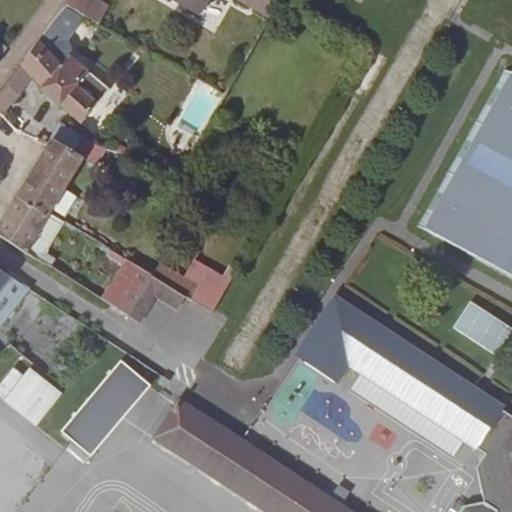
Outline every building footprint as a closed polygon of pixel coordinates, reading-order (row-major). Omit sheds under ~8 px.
[(107,5),(98,0),(69,0),(65,6),(97,23),(107,5)] [(249,0),(174,0),(199,14),(207,0),(238,0),(247,5),(249,0)] [(276,0),(249,0),(247,5),(270,18),(280,2),(276,0)] [(511,0),(467,0),(459,15),(511,44),(511,0)] [(39,35),(53,51),(82,25),(68,9),(39,35)] [(109,88),(69,55),(60,64),(37,40),(19,65),(30,77),(40,88),(40,89),(80,123),(109,88)] [(7,81),(19,94),(30,77),(19,65),(7,81)] [(7,81),(0,88),(0,114),(19,94),(7,81)] [(178,118),(200,133),(224,97),(201,81),(193,93),(194,93),(178,118)] [(511,81),(431,227),(511,271),(511,81)] [(71,154),(80,138),(59,125),(50,140),(71,154)] [(94,167),(106,147),(80,138),(71,154),(50,140),(47,145),(23,184),(16,196),(46,216),(49,211),(81,159),(94,167)] [(5,213),(0,222),(0,236),(44,264),(45,262),(51,266),(55,260),(42,253),(62,219),(49,211),(46,216),(16,196),(5,213)] [(127,259),(109,247),(104,255),(122,266),(127,259)] [(152,275),(127,259),(122,266),(102,299),(127,315),(152,275)] [(185,297),(211,314),(229,283),(221,278),(193,260),(182,278),(159,263),(152,275),(185,297)] [(237,270),(229,265),(221,278),(229,283),(237,270)] [(0,322),(27,288),(0,269),(0,322)] [(152,275),(127,315),(138,322),(155,296),(177,310),(185,297),(152,275)] [(501,408),(333,297),(295,356),(335,381),(346,363),(484,452),(475,466),(483,501),(462,505),(457,511),(351,511),(240,440),(178,399),(153,438),(266,511),(511,511),(511,416),(500,409),(501,408)] [(511,339),(511,328),(468,300),(452,325),(501,357),(511,339)] [(33,347),(17,334),(8,344),(19,353),(22,355),(25,357),(33,347)] [(8,344),(0,353),(0,361),(7,367),(19,353),(8,344)] [(19,353),(7,367),(10,369),(22,355),(19,353)] [(134,373),(122,362),(62,431),(90,455),(108,434),(149,386),(134,373)] [(60,395),(30,370),(6,399),(35,424),(60,395)] [(88,378),(79,371),(66,388),(74,395),(88,378)] [(169,380),(163,376),(158,382),(164,386),(169,380)] [(386,454),(399,436),(319,380),(282,433),(290,439),(300,426),(312,434),(317,428),(339,443),(348,429),(386,454)] [(134,425),(146,434),(171,403),(159,393),(134,425)]
